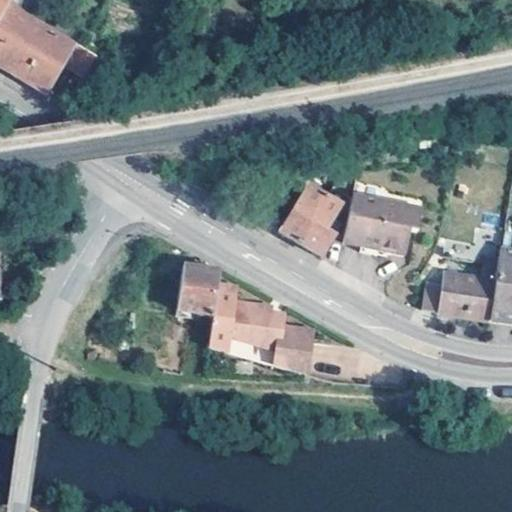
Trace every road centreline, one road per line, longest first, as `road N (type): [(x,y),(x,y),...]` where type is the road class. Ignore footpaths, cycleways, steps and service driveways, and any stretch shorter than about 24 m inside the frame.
road 1 (residential): [(126,178),(44,323),(16,511)]
road 2 (secondary): [(301,283),(337,320),(399,354),(511,374)]
road 3 (secondary): [(511,353),(425,335),(301,283)]
road 4 (secondary): [(301,283),(126,178)]
road 5 (secondary): [(126,178),(0,100)]
